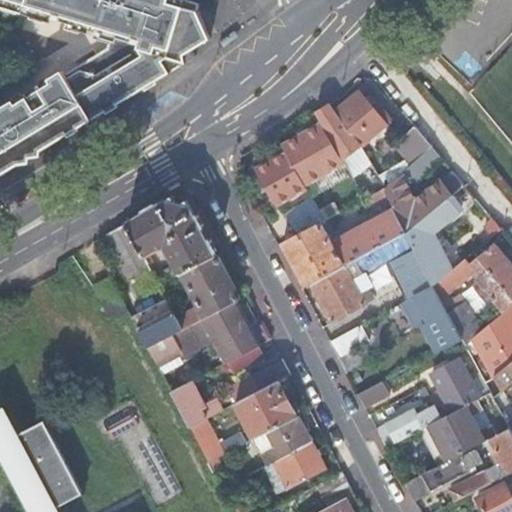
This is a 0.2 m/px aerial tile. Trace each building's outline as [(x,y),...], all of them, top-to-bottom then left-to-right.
[(169,75),(195,59),(192,52),(202,46),(211,40),(206,31),(203,24),(198,12),(200,5),(182,0),(0,0),(0,6),(2,7),(3,7),(8,5),(13,7),(15,11),(16,11),(30,16),(32,16),(36,14),(41,15),(43,20),(44,20),(52,23),(53,19),(67,23),(81,28),(96,32),(111,37),(109,44),(107,50),(64,76),(62,72),(47,81),(39,86),(37,87),(39,91),(33,94),(26,98),(24,95),(22,96),(13,101),(12,102),(0,109),(0,176),(4,174),(19,165),(29,163),(30,158),(40,157),(41,152),(52,145),(67,136),(69,139),(81,132),(79,129),(91,121),(105,113),(107,116),(119,109),(117,106),(130,98),(143,90),(145,93),(157,86),(155,83),(169,75)] [(15,15),(16,11),(15,11),(13,7),(8,5),(3,7),(2,7),(1,11),(15,15)] [(43,24),(44,20),(43,20),(41,15),(36,14),(32,16),(30,16),(29,19),(43,24)] [(79,35),(81,28),(67,23),(65,30),(72,33),(79,35)] [(102,41),(109,44),(111,37),(96,32),(94,39),(102,41)] [(321,108),(314,112),(320,123),(342,161),(346,158),(350,163),(356,158),(352,153),(391,119),(377,103),(372,107),(365,98),(358,91),(334,112),(328,104),(321,108)] [(303,186),(343,163),(342,161),(320,123),(300,134),(280,145),(285,153),(303,186)] [(393,143),(410,164),(430,146),(420,135),(412,126),(393,143)] [(387,197),(395,212),(405,232),(424,217),(443,202),(448,197),(451,195),(451,194),(452,194),(463,184),(453,171),(428,192),(432,197),(417,208),(403,183),(444,159),(438,152),(432,144),(430,146),(410,164),(399,176),(382,188),(387,197)] [(305,188),(303,186),(285,153),(254,170),(264,187),(274,205),(305,188)] [(364,198),(360,200),(365,208),(387,197),(382,188),(364,198)] [(330,195),(338,209),(349,203),(342,189),(330,195)] [(451,195),(448,197),(460,212),(464,209),(452,194),(451,194),(451,195)] [(424,217),(405,232),(434,285),(451,270),(433,234),(446,223),(460,212),(448,197),(443,202),(424,217)] [(290,210),(302,231),(320,222),(323,220),(318,212),(311,198),(290,210)] [(181,273),(216,255),(210,244),(218,240),(199,202),(191,206),(178,203),(166,200),(127,222),(145,257),(165,244),(178,269),(172,272),(169,268),(155,275),(159,284),(181,273)] [(318,212),(323,220),(337,212),(333,204),(318,212)] [(302,231),(281,242),(293,264),(305,286),(309,284),(345,265),(354,260),(405,232),(395,212),(332,245),(320,222),(302,231)] [(492,236),(501,229),(493,219),(484,227),(492,236)] [(152,270),(145,257),(127,222),(105,235),(116,256),(129,281),(152,270)] [(434,285),(405,232),(354,260),(362,277),(394,260),(413,297),(414,296),(434,286),(434,285)] [(511,304),(511,264),(493,243),(477,256),(489,270),(473,283),(477,288),(476,288),(492,307),(496,303),(504,311),(511,304)] [(183,329),(204,318),(234,301),(239,299),(227,277),(216,255),(181,273),(202,311),(198,313),(195,308),(177,317),(183,329)] [(467,276),(473,283),(489,270),(477,256),(472,261),(470,263),(475,269),(467,276)] [(451,270),(434,285),(434,286),(441,299),(447,294),(467,276),(475,269),(470,263),(466,258),(465,259),(456,267),(451,270)] [(363,298),(345,265),(309,284),(320,303),(331,323),(366,304),(365,302),(371,299),(368,295),(363,298)] [(112,321),(128,313),(109,279),(93,288),(112,321)] [(431,339),(438,352),(462,339),(452,320),(448,312),(445,306),(441,299),(434,286),(414,296),(429,322),(423,325),(431,339)] [(447,294),(441,299),(445,306),(448,312),(464,300),(460,293),(454,297),(447,294)] [(149,323),(137,329),(147,348),(171,335),(183,329),(177,317),(167,298),(143,311),(149,323)] [(452,320),(462,339),(465,344),(473,337),(483,328),(464,300),(448,312),(452,320)] [(227,362),(258,346),(246,324),(234,301),(204,318),(183,329),(171,335),(147,348),(156,366),(181,353),(183,355),(200,346),(201,347),(210,342),(215,339),(227,362)] [(473,337),(502,391),(511,382),(511,304),(504,311),(503,312),(492,321),(483,328),(473,337)] [(143,311),(130,317),(137,329),(149,323),(143,311)] [(354,328),(329,341),(338,358),(363,344),(354,328)] [(215,339),(210,342),(223,365),(227,362),(215,339)] [(265,360),(258,346),(227,362),(235,376),(265,360)] [(277,381),(290,374),(286,367),(282,360),(236,384),(240,392),(232,397),(235,403),(277,381)] [(477,399),(481,397),(462,361),(434,376),(453,412),(477,399)] [(234,404),(253,439),(296,416),(287,398),(277,381),(235,403),(234,404)] [(190,382),(170,392),(189,428),(205,419),(221,411),(215,400),(204,406),(190,382)] [(379,383),(357,394),(365,408),(387,396),(379,383)] [(439,466),(475,446),(491,437),(496,435),(491,426),(480,431),(471,414),(483,409),(477,399),(453,412),(441,418),(420,429),(429,447),(439,466)] [(415,408),(414,408),(384,424),(395,443),(420,429),(441,418),(436,407),(424,413),(420,407),(416,409),(415,408)] [(56,511),(54,509),(16,436),(1,408),(0,408),(0,448),(9,465),(33,511),(56,511)] [(471,414),(480,431),(491,426),(483,409),(471,414)] [(253,439),(267,466),(275,462),(310,442),(303,429),(296,416),(253,439)] [(205,419),(189,428),(208,463),(246,443),(241,434),(219,445),(205,419)] [(43,422),(16,436),(54,509),(82,494),(43,422)] [(381,428),(376,430),(386,447),(390,445),(381,428)] [(496,435),(491,437),(509,473),(511,473),(511,472),(511,432),(510,428),(501,432),(496,435)] [(318,456),(310,442),(275,462),(290,489),(325,470),(318,456)] [(409,492),(414,501),(471,471),(470,468),(483,461),(475,446),(439,466),(405,483),(409,492)] [(0,469),(9,465),(0,448),(0,469)] [(448,488),(416,504),(420,511),(434,511),(500,478),(494,467),(450,491),(448,488)] [(511,511),(511,495),(507,485),(505,482),(476,498),(483,511),(511,511)] [(262,511),(256,498),(233,510),(233,511),(262,511)] [(351,511),(350,508),(344,498),(318,511),(351,511)]
